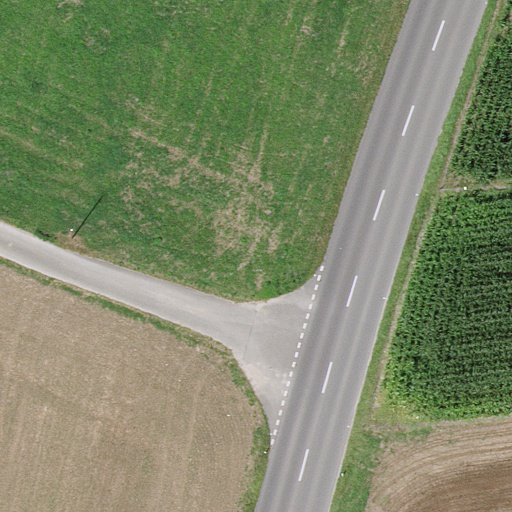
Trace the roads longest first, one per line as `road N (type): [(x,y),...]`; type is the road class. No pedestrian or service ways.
road 1 (tertiary): [(452,0),(401,137),(292,511)]
road 2 (track): [(0,232),(201,318),(334,357)]
